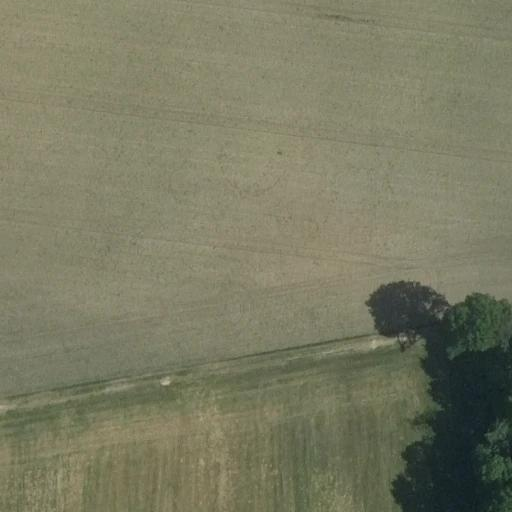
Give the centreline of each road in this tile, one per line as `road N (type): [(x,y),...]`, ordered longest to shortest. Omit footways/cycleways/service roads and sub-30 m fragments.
road 1 (track): [(511,333),(494,328),(0,404)]
road 2 (track): [(293,0),(350,349)]
